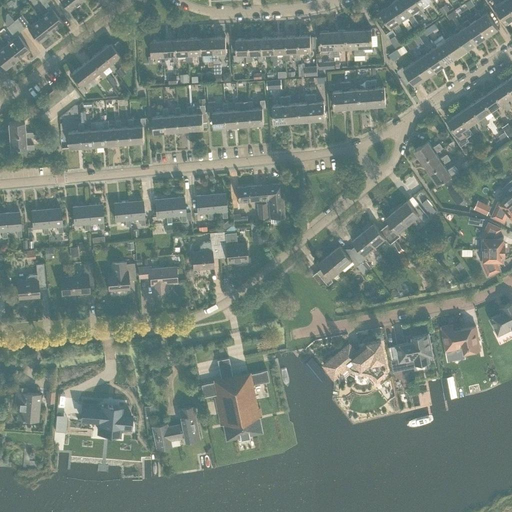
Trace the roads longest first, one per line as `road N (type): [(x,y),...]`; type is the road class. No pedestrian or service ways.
road 1 (residential): [(0,339),(184,321),(233,298),(373,181)]
road 2 (unclassified): [(0,187),(354,152)]
road 3 (residential): [(511,284),(477,300),(297,337)]
road 4 (unclassified): [(0,103),(133,0)]
road 5 (residential): [(178,0),(206,12),(334,0)]
road 6 (unclassified): [(405,123),(511,49)]
